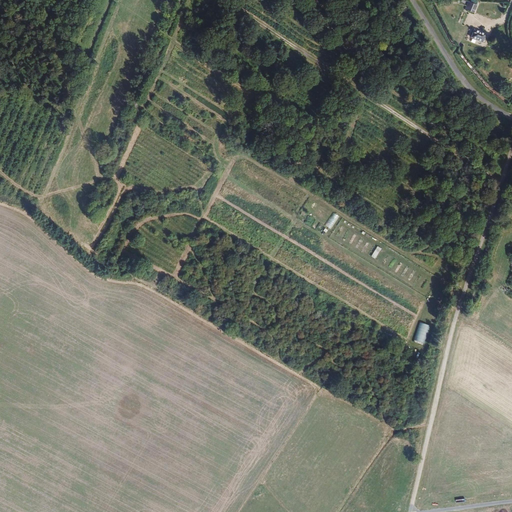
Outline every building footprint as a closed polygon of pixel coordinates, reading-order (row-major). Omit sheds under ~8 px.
[(476,6),(469,4),(466,10),(473,13),(476,6)] [(484,34),(474,29),(471,36),(481,41),(484,34)] [(331,229),(339,217),(334,213),(325,225),(331,229)] [(377,246),(370,256),(374,259),(381,248),(377,246)] [(420,323),(415,341),(425,344),(430,325),(420,323)]
